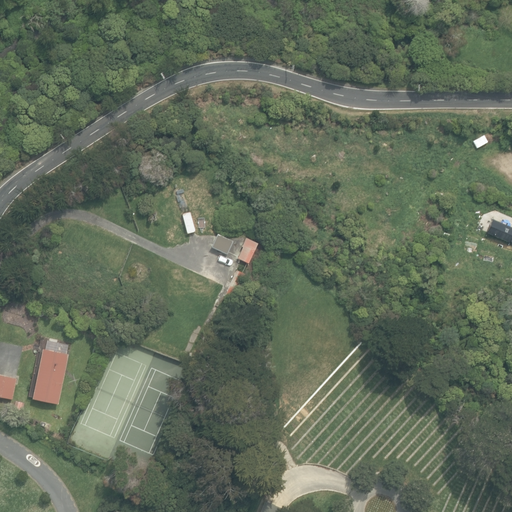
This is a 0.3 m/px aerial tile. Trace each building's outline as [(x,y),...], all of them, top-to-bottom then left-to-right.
[(164,197),(163,191),(150,195),(152,201),(151,201),(164,243),(165,243),(166,248),(188,242),(186,236),(188,236),(175,194),(164,197)] [(248,263),(257,243),(245,238),(241,246),(242,246),(237,258),(248,263)] [(232,300),(244,274),(237,270),(224,297),(232,300)] [(58,403),(68,354),(43,349),(32,398),(58,403)] [(0,396),(12,399),(16,378),(0,374),(0,396)] [(66,413),(67,405),(60,403),(58,412),(66,413)] [(284,511),(286,509),(264,500),(259,511),(284,511)]
